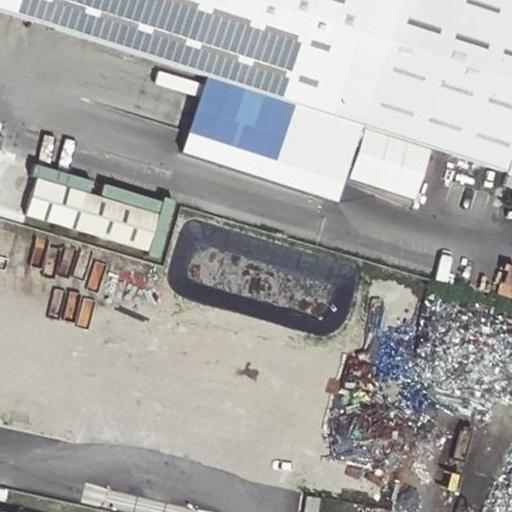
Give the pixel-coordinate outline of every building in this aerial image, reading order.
[(288,102),(339,117),(341,109),(369,118),(366,126),(511,172),(511,168),(511,0),(0,0),(0,11),(241,87),(288,102)] [(288,102),(241,87),(223,142),(271,156),(288,102)] [(147,102),(144,115),(185,127),(188,114),(147,102)] [(341,109),(339,117),(366,126),(369,118),(341,109)] [(164,206),(44,169),(33,205),(153,242),(164,206)] [(283,251),(281,262),(338,271),(340,260),(283,251)] [(309,459),(336,277),(301,272),(274,453),(309,459)] [(302,511),(317,511),(319,498),(305,496),(302,511)]
